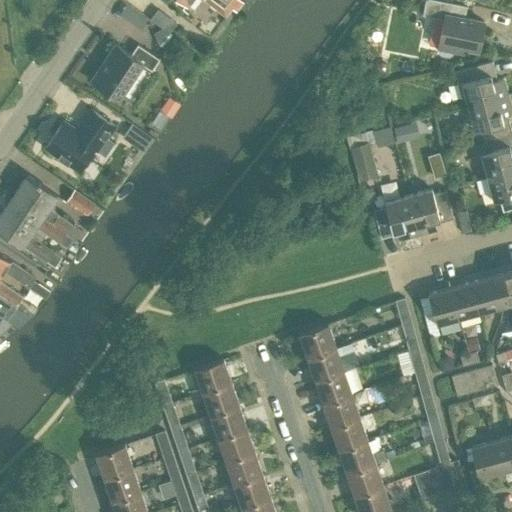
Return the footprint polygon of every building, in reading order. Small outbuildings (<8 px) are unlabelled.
[(478,49),(484,20),(464,16),(467,4),(447,0),(424,0),(422,13),(443,18),(438,46),(463,51),(464,46),(478,49)] [(151,67),(158,56),(137,42),(131,52),(115,42),(91,79),(118,97),(141,61),(151,67)] [(468,104),(508,94),(503,76),(497,78),(492,59),(454,70),(461,98),(466,96),(468,104)] [(511,110),(508,94),(468,104),(475,128),(480,127),(483,138),(511,130),(507,113),(511,111),(511,110)] [(106,137),(115,124),(90,107),(74,130),(62,121),(45,146),(78,169),(102,134),(106,137)] [(511,131),(511,130),(483,138),(486,150),(481,151),(487,175),(511,168),(511,131)] [(359,179),(378,174),(369,140),(350,145),(359,179)] [(511,168),(487,175),(487,176),(476,179),(479,191),(491,188),(494,198),(499,197),(502,209),(511,206),(511,168)] [(43,216),(73,236),(75,238),(82,229),(48,206),(56,193),(27,173),(11,195),(23,203),(43,216)] [(407,193),(418,232),(436,227),(435,221),(453,216),(445,188),(433,192),(431,186),(407,193)] [(74,188),(67,199),(87,212),(94,202),(74,188)] [(418,232),(407,193),(384,199),(385,205),(373,208),(381,236),(399,231),(401,237),(418,232)] [(2,209),(32,229),(35,225),(66,246),(73,236),(43,216),(23,203),(11,195),(2,209)] [(32,229),(2,209),(0,211),(0,227),(8,233),(23,243),(41,256),(37,262),(42,265),(43,265),(47,268),(52,267),(60,255),(52,250),(53,249),(29,233),(32,229)] [(0,251),(0,273),(1,274),(3,271),(3,270),(4,269),(29,285),(36,275),(0,251)] [(511,268),(498,272),(507,302),(511,301),(511,268)] [(481,277),(489,307),(507,302),(498,272),(481,277)] [(0,293),(13,302),(16,304),(25,310),(29,304),(20,297),(22,294),(0,279),(0,275),(1,274),(0,273),(0,293)] [(463,282),(472,312),(489,307),(481,277),(463,282)] [(446,287),(454,317),(472,312),(463,282),(446,287)] [(454,317),(446,287),(428,291),(436,322),(454,317)] [(0,319),(3,316),(6,318),(16,304),(13,302),(0,293),(0,319)] [(394,298),(400,320),(401,323),(411,319),(404,296),(394,298)] [(411,319),(401,323),(408,346),(418,343),(411,319)] [(308,354),(336,345),(328,321),(300,331),(308,354)] [(418,343),(408,346),(414,370),(424,366),(422,359),(418,343)] [(336,345),(308,354),(316,377),(344,368),(336,345)] [(468,351),(470,361),(479,359),(476,348),(468,351)] [(495,352),(497,360),(508,357),(505,349),(495,352)] [(470,361),(468,351),(459,353),(462,363),(470,361)] [(203,391),(232,381),(224,357),(195,367),(203,391)] [(484,364),(487,374),(496,372),(493,361),(484,364)] [(476,366),(479,376),(487,374),(484,364),(476,366)] [(424,366),(414,370),(421,393),(431,390),(424,366)] [(468,368),(471,378),(479,376),(476,366),(468,368)] [(344,368),(316,377),(324,401),(352,391),(344,368)] [(460,370),(463,381),(471,378),(468,368),(460,370)] [(452,373),(455,383),(463,381),(460,370),(452,373)] [(503,381),(511,378),(511,372),(511,370),(501,372),(503,381)] [(487,374),(490,384),(499,382),(496,372),(487,374)] [(479,376),(482,386),(490,384),(487,374),(479,376)] [(471,378),(474,389),(482,386),(479,376),(471,378)] [(163,404),(172,401),(164,377),(154,380),(163,404)] [(463,381),(466,391),(474,389),(471,378),(463,381)] [(511,378),(503,381),(506,389),(511,387),(511,378)] [(232,381),(203,391),(211,413),(239,404),(232,381)] [(455,383),(457,393),(466,391),(463,381),(455,383)] [(431,390),(421,393),(427,416),(437,413),(431,390)] [(352,391),(324,401),(331,424),(359,414),(352,391)] [(480,393),(483,404),(491,402),(488,391),(480,393)] [(483,404),(480,393),(471,396),(474,406),(483,404)] [(172,401),(163,404),(170,427),(180,424),(172,401)] [(239,404),(211,413),(218,436),(247,427),(239,404)] [(437,413),(427,416),(434,440),(443,437),(442,433),(437,413)] [(359,414),(331,424),(339,447),(367,437),(359,414)] [(180,424),(170,427),(178,450),(188,447),(180,424)] [(247,427),(218,436),(226,459),(255,450),(247,427)] [(155,432),(162,452),(163,455),(173,452),(164,428),(155,432)] [(488,439),(497,470),(511,465),(511,456),(506,435),(488,439)] [(367,437),(339,447),(347,469),(375,460),(367,437)] [(443,437),(434,440),(440,463),(446,461),(449,460),(450,460),(443,437)] [(497,470),(488,439),(470,444),(479,475),(497,470)] [(104,475),(133,466),(125,442),(96,452),(104,475)] [(188,447),(178,450),(186,473),(196,470),(188,447)] [(255,450),(226,459),(234,482),(263,473),(255,450)] [(173,452),(163,455),(171,478),(180,475),(173,452)] [(450,460),(449,460),(446,461),(455,485),(465,481),(457,457),(450,460)] [(375,460),(347,469),(355,493),(383,483),(375,460)] [(436,465),(444,488),(455,485),(446,461),(440,463),(436,465)] [(444,488),(436,465),(424,469),(432,493),(444,488)] [(133,466),(104,475),(112,498),(140,489),(133,466)] [(432,493),(424,469),(413,473),(421,496),(432,493)] [(196,470),(186,473),(194,496),(203,493),(196,470)] [(263,473),(234,482),(242,505),(271,495),(263,473)] [(179,501),(188,498),(180,475),(171,478),(179,501)] [(383,483),(355,493),(361,511),(374,511),(391,506),(383,483)] [(140,489),(112,498),(116,511),(146,511),(148,511),(140,489)] [(209,511),(203,493),(194,496),(199,511),(209,511)] [(276,511),(271,495),(242,505),(244,511),(276,511)] [(192,511),(188,498),(179,501),(182,511),(192,511)]
